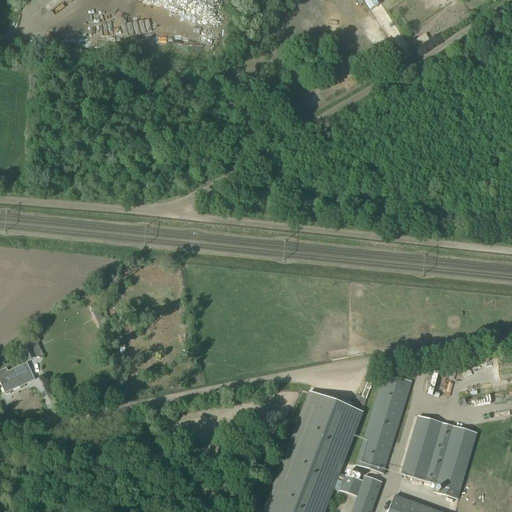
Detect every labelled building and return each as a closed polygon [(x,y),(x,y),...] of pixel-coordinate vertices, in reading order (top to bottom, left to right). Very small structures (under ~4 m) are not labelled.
[(362,0),(370,11),(378,5),(373,0),(362,0)] [(411,43),(416,52),(432,43),(427,34),(411,43)] [(36,358),(29,341),(19,345),(27,362),(36,358)] [(0,379),(0,382),(5,394),(6,395),(7,395),(10,394),(10,393),(10,391),(34,381),(27,364),(8,372),(10,375),(0,379)] [(384,374),(356,466),(383,475),(411,383),(384,374)] [(131,390),(128,378),(120,379),(123,392),(131,390)] [(308,392),(262,511),(325,511),(334,490),(337,480),(363,413),(308,392)] [(418,417),(401,477),(458,494),(476,434),(453,427),(418,417)] [(371,511),(382,484),(364,477),(362,482),(344,475),(342,482),(337,480),(334,490),(339,491),(356,498),(351,511),(371,511)] [(387,511),(437,511),(427,508),(394,496),(387,511)]
